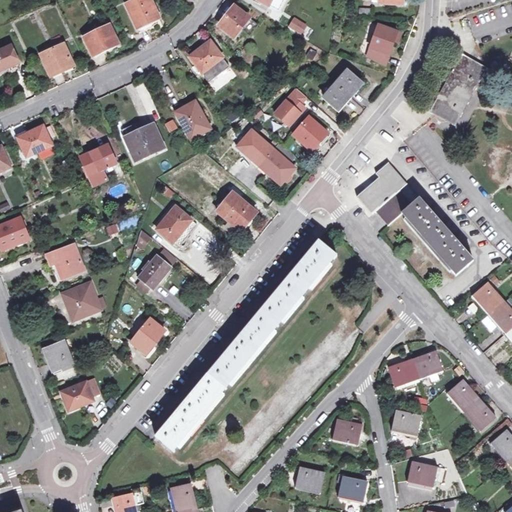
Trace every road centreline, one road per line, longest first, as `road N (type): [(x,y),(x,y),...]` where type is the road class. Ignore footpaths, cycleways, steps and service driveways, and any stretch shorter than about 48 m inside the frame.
road 1 (unclassified): [(319,189),(107,448),(88,461)]
road 2 (residential): [(0,119),(164,46),(212,0)]
road 3 (unclassified): [(433,0),(426,56),(319,189)]
road 4 (residential): [(226,511),(365,368)]
road 5 (tertiary): [(0,295),(60,450)]
road 6 (residential): [(422,302),(319,189)]
road 7 (residential): [(392,511),(365,368)]
road 8 (residential): [(511,396),(422,302)]
